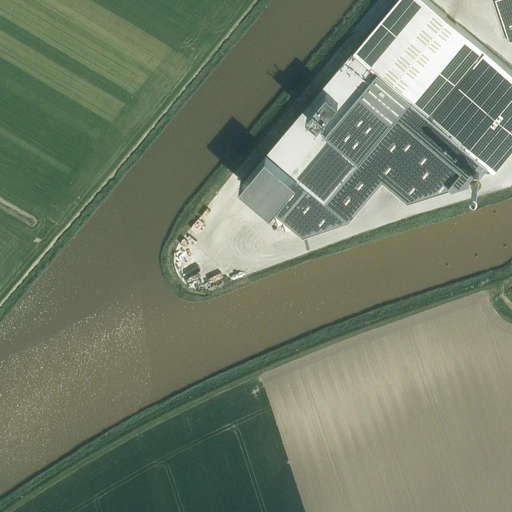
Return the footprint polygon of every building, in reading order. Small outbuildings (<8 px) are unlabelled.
[(346,56),(267,150),(326,200),(409,102),(487,163),(494,169),(511,147),(511,70),(485,48),(427,0),(394,0),(347,57),(346,56)] [(511,40),(511,0),(503,0),(498,2),(503,17),(501,18),(504,26),(506,25),(511,40)] [(267,150),(240,181),(256,194),(303,234),(349,219),(382,179),(407,200),(474,179),(487,163),(409,102),(326,200),(267,150)] [(233,208),(240,201),(234,194),(227,202),(233,208)] [(238,214),(246,205),(241,200),(233,209),(238,214)]
